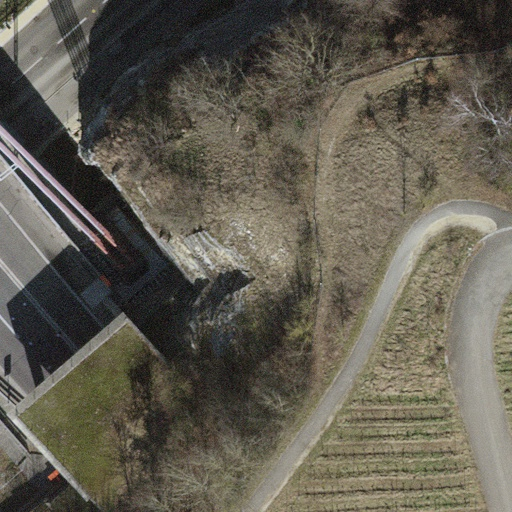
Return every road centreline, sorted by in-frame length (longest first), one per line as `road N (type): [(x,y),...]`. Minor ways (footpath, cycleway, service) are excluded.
road 1 (track): [(256,511),(328,412),(430,220),(477,205),(511,224)]
road 2 (trunk): [(216,511),(0,284)]
road 3 (track): [(511,499),(487,391),(486,339),(497,288),(511,269)]
road 4 (tertiary): [(0,93),(106,0)]
